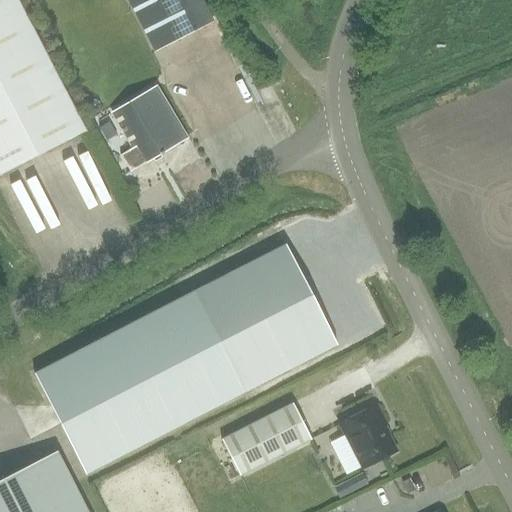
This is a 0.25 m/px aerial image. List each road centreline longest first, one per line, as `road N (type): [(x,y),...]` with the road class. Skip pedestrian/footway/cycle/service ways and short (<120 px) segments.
road 1 (unclassified): [(0,313),(277,157),(345,137)]
road 2 (unclassified): [(511,482),(354,170),(345,137)]
road 3 (unknown): [(443,347),(302,408)]
road 4 (unclassified): [(339,95),(305,75),(250,0)]
